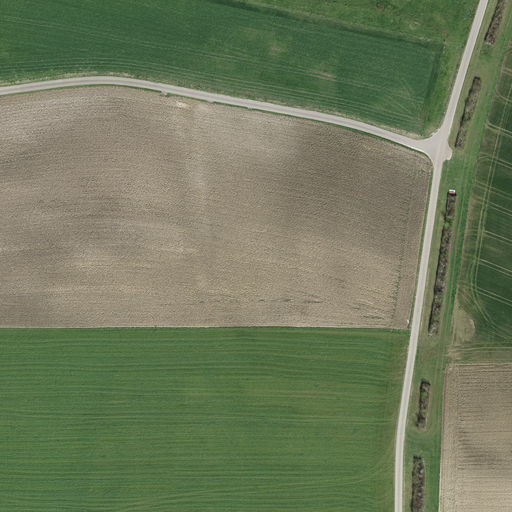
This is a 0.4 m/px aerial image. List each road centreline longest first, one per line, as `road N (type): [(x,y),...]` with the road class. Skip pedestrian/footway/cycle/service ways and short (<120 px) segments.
road 1 (track): [(483,0),(438,151),(397,511)]
road 2 (track): [(0,93),(133,82),(282,108),(438,151)]
